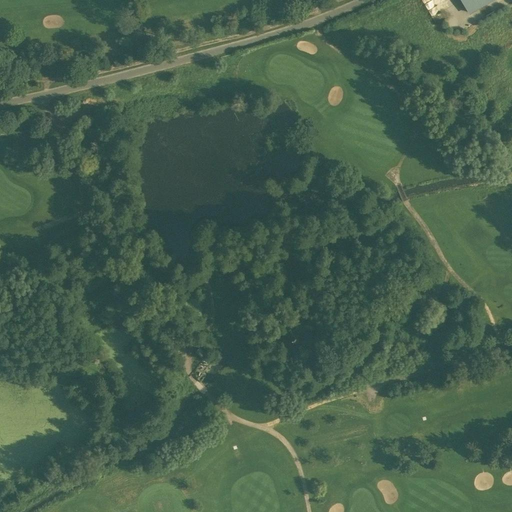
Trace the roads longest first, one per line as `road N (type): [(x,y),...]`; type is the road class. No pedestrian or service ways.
road 1 (unclassified): [(363,0),(200,55),(0,105)]
road 2 (track): [(370,387),(511,342)]
